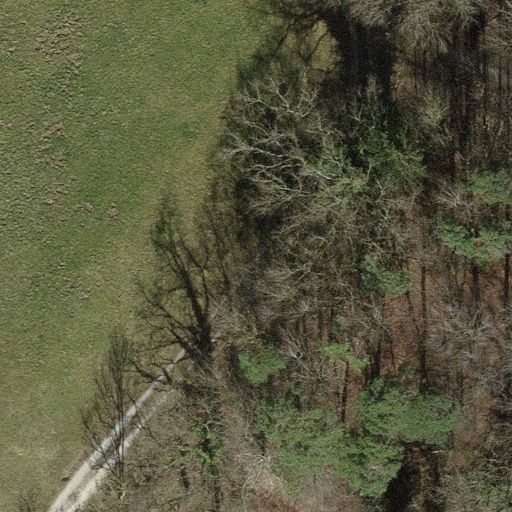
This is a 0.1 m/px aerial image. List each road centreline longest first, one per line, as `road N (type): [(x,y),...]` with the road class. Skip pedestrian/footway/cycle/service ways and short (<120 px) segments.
road 1 (track): [(66,511),(245,294),(338,153),(362,97),(364,49)]
road 2 (track): [(343,0),(364,49),(457,58),(511,73)]
